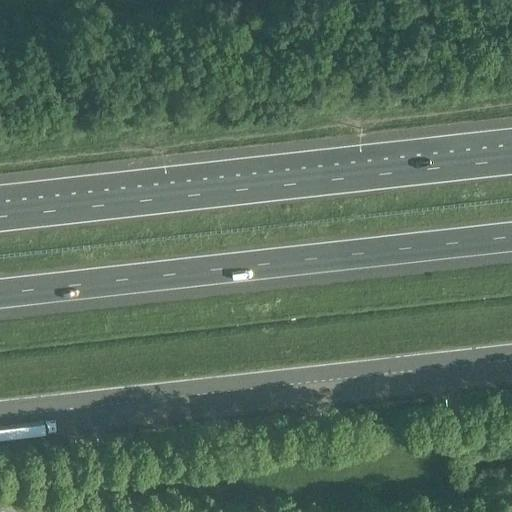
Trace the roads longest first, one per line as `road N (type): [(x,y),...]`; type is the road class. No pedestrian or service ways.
road 1 (motorway): [(0,295),(511,237)]
road 2 (motorway): [(511,160),(0,217)]
